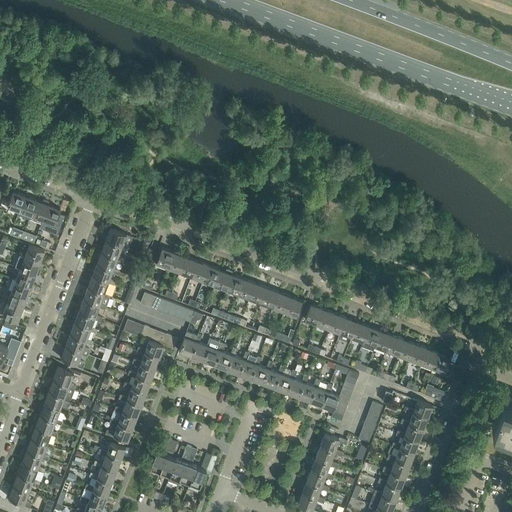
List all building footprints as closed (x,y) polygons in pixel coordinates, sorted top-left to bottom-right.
[(8,206),(19,211),(20,211),(26,195),(13,191),(10,200),(8,205),(8,206)] [(19,211),(18,214),(30,218),(37,200),(26,195),(20,211),(19,211)] [(43,199),(42,202),(37,200),(30,218),(42,223),(49,204),(48,204),(49,201),(43,199)] [(53,227),(59,229),(65,214),(59,212),(60,208),(49,204),(42,223),(40,227),(45,228),(46,224),(53,227)] [(127,233),(110,227),(106,239),(122,245),(122,247),(128,250),(129,246),(123,243),(127,233)] [(18,228),(15,235),(22,238),(25,231),(18,228)] [(37,235),(30,232),(27,240),(34,242),(37,235)] [(119,255),(122,247),(122,245),(106,239),(101,251),(118,257),(117,259),(123,262),(125,257),(119,255)] [(29,244),(24,257),(39,263),(44,250),(29,244)] [(159,247),(153,261),(156,262),(162,248),(159,247)] [(162,247),(162,248),(156,262),(168,267),(174,251),(162,247)] [(114,267),(117,259),(118,257),(101,251),(97,263),(113,269),(112,271),(119,273),(120,269),(114,267)] [(174,251),(168,267),(180,272),(186,256),(174,251)] [(15,266),(20,268),(35,274),(36,273),(38,274),(41,268),(38,267),(39,263),(24,257),(20,255),(15,266)] [(186,256),(180,272),(192,276),(198,260),(186,256)] [(198,260),(192,276),(203,280),(209,265),(198,260)] [(109,279),(112,271),(113,269),(97,263),(93,275),(109,281),(108,283),(114,285),(115,281),(109,279)] [(209,265),(203,280),(214,285),(220,269),(209,265)] [(16,280),(31,286),(35,274),(20,268),(16,280)] [(220,269),(214,285),(226,289),(232,274),(232,273),(233,270),(227,268),(226,271),(220,269)] [(232,274),(226,289),(237,293),(243,278),(232,274)] [(105,291),(108,283),(109,281),(93,275),(88,286),(104,293),(103,295),(109,297),(111,293),(105,291)] [(243,278),(237,293),(249,298),(255,282),(243,278)] [(11,291),(26,297),(31,286),(16,280),(11,291)] [(255,282),(249,298),(261,302),(267,287),(255,282)] [(99,306),(105,309),(109,297),(103,295),(104,293),(88,286),(84,298),(100,304),(99,306)] [(267,287),(261,302),(273,307),(279,291),(267,287)] [(7,303),(22,309),(26,297),(11,291),(7,303)] [(144,291),(140,302),(146,305),(151,293),(144,291)] [(279,291),(273,307),(284,311),(290,296),(279,291)] [(190,292),(188,297),(199,301),(201,295),(190,292)] [(152,307),(156,295),(151,293),(146,305),(152,307)] [(157,309),(162,298),(156,295),(152,307),(157,309)] [(290,296),(284,311),(296,316),(302,300),(290,296)] [(100,320),(102,316),(96,314),(99,306),(100,304),(84,298),(79,310),(95,316),(94,318),(100,320)] [(163,311),(167,300),(162,298),(157,309),(163,311)] [(168,313),(173,302),(167,300),(163,311),(168,313)] [(212,306),(222,310),(224,304),(214,300),(212,306)] [(174,315),(178,304),(173,302),(168,313),(174,315)] [(3,315),(18,320),(22,309),(7,303),(3,315)] [(311,303),(305,319),(317,323),(323,308),(311,303)] [(179,317),(184,306),(178,304),(174,315),(179,317)] [(185,319),(189,308),(184,306),(179,317),(185,319)] [(190,321),(193,314),(194,310),(189,308),(185,319),(190,321)] [(323,308),(317,323),(328,328),(334,312),(323,308)] [(235,315),(247,318),(248,313),(237,309),(235,315)] [(91,326),(94,318),(95,316),(79,310),(75,322),(91,328),(90,330),(96,332),(97,328),(91,326)] [(334,312),(328,328),(340,332),(346,317),(334,312)] [(346,317),(340,332),(351,336),(357,321),(346,317)] [(128,318),(123,330),(130,332),(134,321),(128,318)] [(16,323),(5,319),(3,325),(14,329),(16,323)] [(134,321),(130,332),(135,334),(140,323),(134,321)] [(357,321),(351,336),(363,341),(369,325),(357,321)] [(87,338),(90,330),(91,328),(75,322),(70,333),(86,340),(85,342),(91,344),(93,340),(87,338)] [(140,323),(135,334),(141,336),(145,325),(140,323)] [(145,325),(141,336),(144,338),(146,338),(150,327),(145,325)] [(369,325),(363,341),(361,345),(373,350),(375,345),(381,330),(369,325)] [(150,327),(146,338),(149,340),(151,340),(156,329),(150,327)] [(123,330),(122,329),(119,338),(125,340),(128,331),(123,330)] [(156,329),(151,340),(157,343),(161,331),(156,329)] [(381,330),(375,345),(386,349),(392,334),(381,330)] [(161,331),(157,343),(163,345),(167,333),(161,331)] [(186,331),(179,350),(191,355),(197,340),(195,340),(197,335),(186,331)] [(197,340),(191,355),(203,359),(208,345),(207,344),(199,341),(202,334),(198,332),(197,335),(195,340),(197,340)] [(82,350),(85,342),(86,340),(70,333),(66,345),(82,351),(81,354),(87,356),(88,352),(82,350)] [(167,333),(163,345),(164,345),(168,347),(173,335),(167,333)] [(255,333),(252,339),(259,341),(261,335),(255,333)] [(392,334),(386,349),(398,354),(404,339),(392,334)] [(173,335),(168,347),(173,349),(178,337),(173,335)] [(208,345),(203,359),(215,364),(220,349),(219,349),(211,346),(214,338),(210,337),(207,344),(208,345)] [(404,339),(398,354),(410,358),(416,343),(404,339)] [(138,346),(136,351),(144,354),(145,352),(159,357),(164,345),(163,345),(157,343),(151,340),(149,340),(146,349),(138,346)] [(220,349),(215,364),(226,368),(232,354),(230,353),(223,350),(226,343),(221,341),(219,349),(220,349)] [(120,342),(118,349),(124,351),(126,345),(120,342)] [(281,343),(279,349),(286,351),(288,346),(281,343)] [(309,343),(307,349),(313,351),(318,353),(321,348),(315,346),(309,343)] [(416,343),(410,358),(421,363),(427,347),(416,343)] [(79,359),(81,354),(82,351),(66,345),(61,357),(77,363),(76,365),(83,367),(85,361),(79,359)] [(232,354),(226,368),(239,373),(244,358),(243,358),(235,355),(238,347),(233,345),(230,353),(232,354)] [(112,349),(106,347),(102,359),(107,361),(112,349)] [(427,347),(421,363),(433,367),(439,352),(427,347)] [(244,358),(239,373),(251,377),(256,363),(254,362),(256,357),(249,354),(250,352),(246,350),(243,358),(244,358)] [(133,358),(132,362),(140,365),(140,363),(155,369),(159,357),(145,352),(144,354),(141,361),(133,358)] [(444,371),(444,373),(450,376),(455,362),(449,360),(450,356),(439,352),(433,367),(444,371)] [(256,363),(251,377),(262,382),(268,367),(266,367),(259,364),(262,356),(257,355),(256,357),(254,362),(256,363)] [(268,367),(262,382),(274,386),(280,372),(278,371),(270,368),(273,361),(269,359),(266,367),(268,367)] [(357,359),(354,367),(359,369),(365,371),(367,365),(362,363),(360,363),(361,361),(357,359)] [(328,360),(327,365),(335,368),(336,368),(337,364),(328,360)] [(129,370),(127,374),(135,377),(136,375),(150,381),(155,369),(140,363),(140,365),(137,373),(129,370)] [(280,372),(274,386),(286,391),(292,376),(290,376),(282,373),(284,367),(285,365),(281,363),(278,371),(280,372)] [(58,367),(53,378),(69,385),(68,387),(75,389),(76,385),(70,382),(74,373),(80,375),(81,372),(74,370),(73,372),(58,367)] [(96,369),(94,373),(102,375),(104,369),(100,367),(96,369)] [(292,376),(286,391),(298,395),(304,381),(302,380),(294,377),(297,370),(293,368),(292,370),(290,376),(292,376)] [(349,369),(347,374),(357,378),(359,373),(349,369)] [(304,381),(298,395),(310,400),(315,385),(314,385),(306,382),(309,374),(305,373),(302,380),(304,381)] [(347,374),(345,380),(355,383),(357,378),(347,374)] [(124,382),(123,386),(131,389),(131,387),(146,393),(150,381),(136,375),(135,377),(132,385),(124,382)] [(315,385),(310,400),(322,404),(327,390),(325,389),(318,386),(321,379),(317,377),(314,385),(315,385)] [(50,378),(48,384),(51,385),(49,390),(65,396),(64,399),(70,401),(75,389),(68,387),(69,385),(53,378),(53,379),(50,378)] [(345,380),(343,385),(353,388),(355,383),(345,380)] [(327,390),(322,404),(334,409),(335,405),(337,400),(339,395),(330,391),(333,383),(328,382),(325,389),(327,390)] [(428,383),(424,393),(430,395),(433,385),(428,383)] [(343,385),(341,390),(351,393),(353,388),(343,385)] [(120,394),(118,398),(126,401),(127,399),(141,404),(146,393),(131,387),(131,389),(128,397),(120,394)] [(49,390),(44,402),(60,408),(60,410),(66,412),(70,401),(64,399),(65,396),(49,390)] [(341,390),(339,395),(349,398),(351,393),(341,390)] [(382,400),(387,402),(389,403),(389,402),(393,392),(386,390),(382,400)] [(339,395),(337,400),(347,403),(349,398),(339,395)] [(115,405),(114,410),(122,413),(123,411),(137,416),(141,404),(127,399),(126,401),(123,408),(115,405)] [(337,400),(335,405),(345,409),(347,403),(337,400)] [(383,404),(373,400),(371,406),(381,409),(383,404)] [(432,405),(418,400),(414,410),(406,407),(404,411),(412,414),(413,412),(428,417),(432,405)] [(41,401),(39,408),(42,409),(40,414),(56,420),(55,422),(61,424),(63,420),(57,418),(60,410),(60,408),(44,402),(44,403),(41,401)] [(92,409),(98,411),(101,404),(95,402),(92,409)] [(511,406),(501,402),(493,423),(511,430),(511,406)] [(334,409),(333,410),(343,414),(345,409),(335,405),(334,409)] [(369,411),(379,415),(381,409),(371,406),(369,411)] [(77,420),(83,422),(87,412),(80,409),(77,420)] [(333,410),(331,416),(341,419),(343,414),(333,410)] [(111,417),(109,422),(117,425),(118,422),(132,428),(137,416),(123,411),(122,413),(119,420),(111,417)] [(367,416),(377,420),(379,415),(369,411),(367,416)] [(409,421),(402,418),(400,423),(408,426),(409,424),(423,429),(428,417),(413,412),(412,414),(409,421)] [(37,413),(34,420),(37,421),(35,425),(51,432),(51,433),(57,436),(58,432),(52,429),(55,422),(56,420),(40,414),(37,413)] [(377,420),(367,416),(365,421),(375,425),(377,420)] [(375,425),(365,421),(363,427),(373,430),(375,425)] [(107,429),(105,433),(113,436),(114,435),(128,440),(132,428),(118,422),(117,425),(115,432),(107,429)] [(408,426),(405,433),(397,430),(395,434),(403,437),(404,435),(419,441),(423,429),(409,424),(408,426)] [(32,425),(30,431),(33,432),(31,437),(47,443),(46,446),(52,448),(54,444),(48,442),(51,433),(51,432),(35,425),(35,426),(32,425)] [(373,430),(363,427),(361,432),(371,436),(373,430)] [(325,432),(320,444),(335,450),(335,448),(338,440),(346,443),(348,439),(340,436),(339,438),(325,432)] [(368,441),(369,441),(371,436),(361,432),(359,437),(363,439),(368,441)] [(403,437),(401,445),(393,442),(391,446),(399,449),(400,447),(414,453),(419,441),(404,435),(403,437)] [(156,450),(150,467),(159,471),(172,438),(167,436),(161,452),(156,450)] [(28,437),(25,443),(28,444),(26,449),(42,455),(42,457),(48,460),(49,455),(43,453),(46,446),(47,443),(31,437),(31,438),(28,437)] [(172,438),(159,471),(169,475),(176,457),(172,456),(177,441),(172,438)] [(125,447),(111,441),(107,451),(99,448),(99,450),(98,452),(106,455),(106,453),(121,459),(125,447)] [(169,475),(168,479),(178,483),(180,479),(192,446),(187,444),(181,459),(176,457),(169,475)] [(330,461),(331,460),(334,452),(341,455),(343,451),(335,448),(335,450),(320,444),(316,456),(330,461)] [(192,446),(180,479),(190,482),(196,465),(192,463),(197,448),(192,446)] [(399,449),(396,457),(388,454),(387,458),(394,461),(395,459),(410,464),(414,453),(400,447),(399,449)] [(23,449),(21,455),(24,456),(22,461),(38,467),(37,469),(43,472),(45,467),(39,465),(42,457),(42,455),(26,449),(26,450),(23,449)] [(196,465),(190,482),(200,486),(205,472),(206,469),(212,454),(207,452),(201,467),(196,465)] [(95,460),(93,464),(101,467),(102,465),(116,471),(121,459),(106,453),(106,455),(103,463),(95,460)] [(82,458),(75,456),(73,462),(80,465),(82,458)] [(326,473),(327,471),(329,464),(337,467),(339,463),(331,460),(330,461),(316,456),(311,468),(326,473)] [(394,461),(391,469),(384,466),(382,470),(390,473),(391,471),(405,476),(410,464),(395,459),(394,461)] [(34,477),(37,469),(38,467),(22,461),(18,473),(33,479),(33,481),(39,483),(40,479),(34,477)] [(206,469),(205,472),(210,474),(214,465),(209,463),(206,469)] [(90,472),(89,476),(97,479),(97,477),(112,483),(116,471),(102,465),(101,467),(98,474),(90,472)] [(321,485),(322,483),(325,475),(333,478),(334,474),(327,471),(326,473),(311,468),(307,480),(321,485)] [(387,480),(379,477),(377,482),(385,485),(386,482),(401,488),(405,476),(391,471),(390,473),(387,480)] [(15,472),(12,479),(15,480),(13,484),(29,491),(28,493),(34,495),(36,491),(30,489),(33,481),(33,479),(18,473),(17,473),(15,472)] [(73,481),(75,475),(69,472),(66,478),(73,481)] [(55,474),(50,485),(55,487),(59,476),(55,474)] [(94,486),(86,483),(84,488),(92,491),(93,489),(107,494),(112,483),(97,477),(97,479),(94,486)] [(317,497),(318,495),(321,487),(328,490),(330,486),(322,483),(321,485),(307,480),(303,491),(317,497)] [(385,485),(383,492),(375,489),(373,494),(381,497),(382,494),(396,500),(401,488),(386,482),(385,485)] [(65,483),(62,490),(67,492),(70,485),(65,483)] [(10,484),(8,490),(10,491),(9,497),(24,502),(24,504),(30,507),(32,502),(25,500),(28,493),(29,491),(13,484),(13,485),(10,484)] [(92,491),(89,498),(81,495),(80,499),(88,502),(88,501),(103,506),(107,494),(93,489),(92,491)] [(354,490),(351,496),(352,496),(357,498),(360,492),(354,490)] [(298,503),(312,509),(316,499),(324,502),(326,498),(318,495),(317,497),(303,491),(298,503)] [(381,497),(378,504),(370,501),(369,505),(376,508),(377,506),(392,511),(396,500),(382,494),(381,497)] [(88,502),(85,510),(77,507),(75,511),(77,511),(100,511),(103,506),(88,501),(88,502)]
